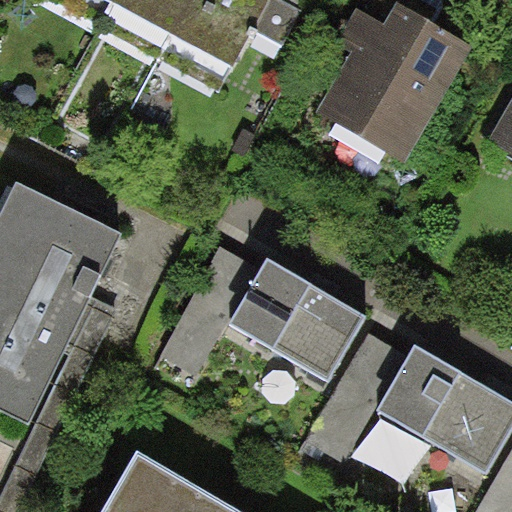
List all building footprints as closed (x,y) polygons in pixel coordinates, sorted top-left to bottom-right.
[(114,0),(112,5),(172,33),(188,0),(114,0)] [(244,25),(256,0),(188,0),(172,33),(225,61),(244,25)] [(256,0),(244,25),(280,43),(301,0),(256,0)] [(316,112),(402,161),(470,42),(395,0),(381,24),(355,9),(335,45),(349,53),(316,112)] [(511,92),(484,140),(511,156),(511,92)] [(0,216),(0,407),(35,425),(130,236),(18,180),(0,216)] [(197,381),(256,270),(220,252),(162,362),(197,381)] [(279,355),(330,385),(367,323),(270,264),(229,331),(276,360),(279,355)] [(377,406),(407,354),(370,333),(301,453),(338,475),(377,406)] [(425,438),(487,474),(511,430),(511,405),(415,351),(377,417),(422,442),(425,438)] [(511,511),(511,455),(479,511),(511,511)] [(106,511),(222,511),(135,463),(106,511)]
